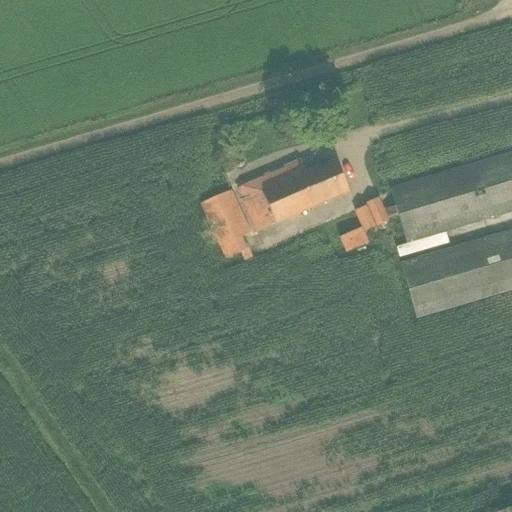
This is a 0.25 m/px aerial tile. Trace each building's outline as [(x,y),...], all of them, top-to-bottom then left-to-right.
[(511,154),(390,191),(395,208),(397,216),(405,244),(511,212),(511,154)] [(305,174),(300,161),(284,168),(285,170),(237,190),(256,233),(274,226),(348,194),(335,162),(319,169),(318,168),(305,174)] [(251,235),(232,191),(200,205),(225,262),(250,251),(245,238),(251,235)] [(376,228),(366,207),(354,212),(362,229),(364,234),(365,233),(376,228)] [(364,234),(362,229),(340,239),(347,255),(370,245),(365,233),(364,234)] [(511,232),(400,266),(416,319),(511,290),(511,232)]
